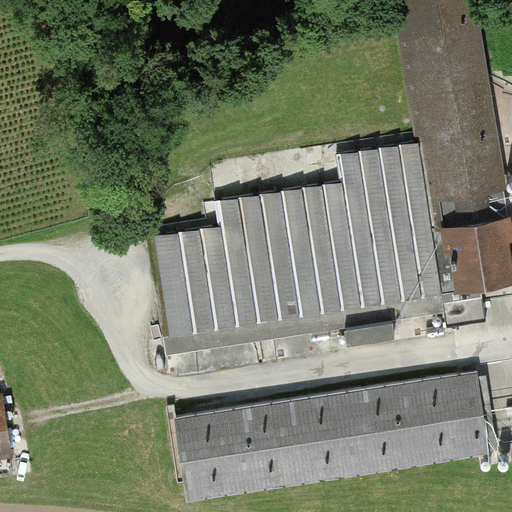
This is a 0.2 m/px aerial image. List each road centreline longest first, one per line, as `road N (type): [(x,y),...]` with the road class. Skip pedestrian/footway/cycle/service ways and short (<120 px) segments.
road 1 (track): [(193,392),(158,388),(134,364),(94,284),(72,260),(36,249),(0,251)]
road 2 (track): [(24,421),(158,388)]
